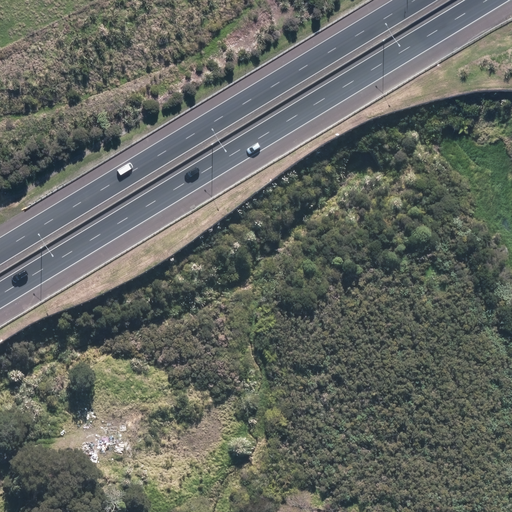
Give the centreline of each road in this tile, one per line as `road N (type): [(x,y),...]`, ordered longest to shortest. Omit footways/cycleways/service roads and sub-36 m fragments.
road 1 (motorway): [(488,0),(0,295)]
road 2 (motorway): [(0,251),(409,0)]
